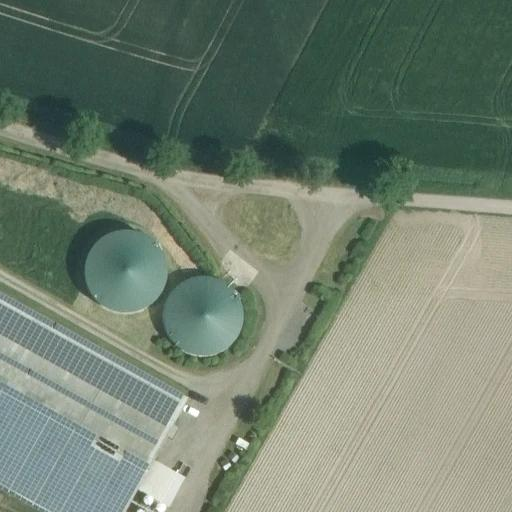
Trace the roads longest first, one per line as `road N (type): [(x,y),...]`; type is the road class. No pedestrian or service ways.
road 1 (track): [(0,123),(200,179),(511,204)]
road 2 (track): [(200,179),(217,234),(267,278),(276,309),(266,346),(243,379),(184,511)]
road 3 (track): [(0,278),(146,358)]
road 4 (track): [(343,191),(317,250),(272,296)]
